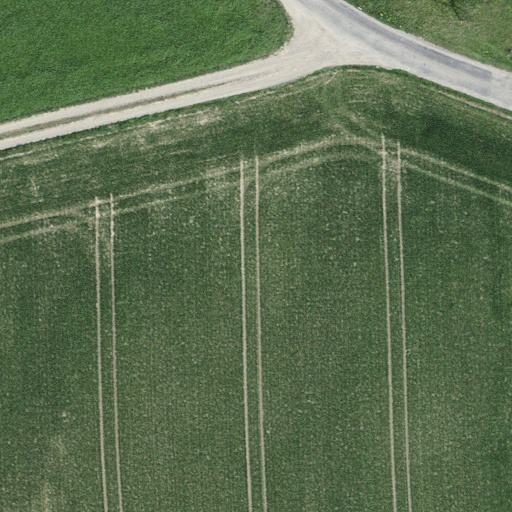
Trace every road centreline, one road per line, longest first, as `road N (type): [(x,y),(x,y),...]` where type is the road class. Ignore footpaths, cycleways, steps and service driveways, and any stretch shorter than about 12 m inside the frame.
road 1 (track): [(336,26),(305,64),(0,137)]
road 2 (unclassified): [(511,91),(336,26),(305,0)]
